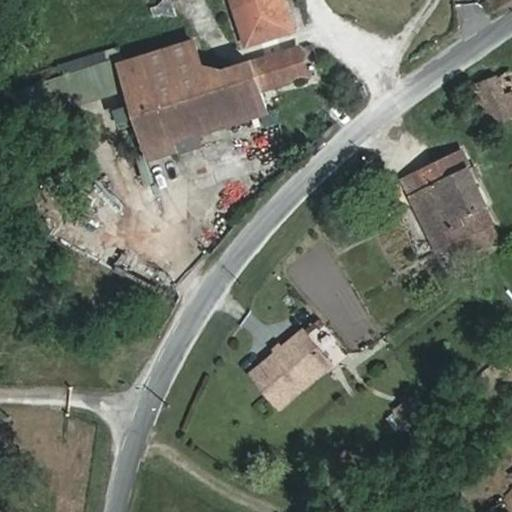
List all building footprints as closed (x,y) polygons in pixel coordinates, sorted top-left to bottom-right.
[(179,0),(164,0),(170,18),(184,14),(179,0)] [(292,15),(288,0),(238,0),(247,29),(292,15)] [(266,96),(259,75),(306,60),(299,34),(205,63),(194,27),(123,48),(119,35),(107,38),(109,46),(12,76),(20,101),(127,68),(149,141),(174,133),(171,125),(266,96)] [(511,114),(511,57),(476,71),(493,122),(511,114)] [(174,133),(149,141),(144,142),(157,186),(288,146),(271,94),(266,96),(171,125),(174,133)] [(469,139),(426,160),(432,172),(459,223),(495,206),(486,188),(492,185),(469,139)] [(495,206),(459,223),(468,238),(503,220),(495,206)] [(355,336),(325,299),(284,332),(314,369),(355,336)] [(391,410),(406,431),(429,414),(414,394),(391,410)]
